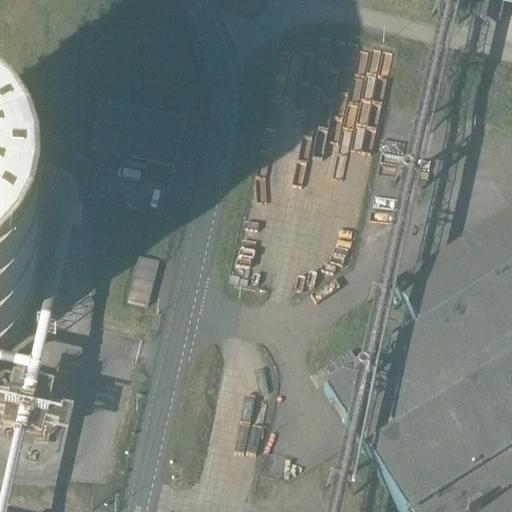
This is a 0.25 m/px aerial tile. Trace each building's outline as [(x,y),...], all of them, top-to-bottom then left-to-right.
[(502,0),(473,0),(469,17),(497,24),(502,0)] [(184,123),(101,104),(90,152),(173,171),(184,123)] [(36,287),(36,276),(35,265),(33,254),(30,243),(26,232),(21,222),(15,213),(8,204),(0,196),(0,359),(3,356),(11,348),(17,339),(23,330),(28,319),(32,309),(34,298),(36,287)] [(511,511),(511,215),(511,214),(392,289),(414,324),(391,339),(396,347),(323,393),(398,511),(511,511)] [(35,260),(33,260),(35,285),(36,285),(44,284),(44,281),(43,260),(42,260),(35,260)] [(136,260),(126,303),(147,308),(156,265),(136,260)] [(24,395),(38,398),(42,383),(43,378),(28,375),(24,395)]
